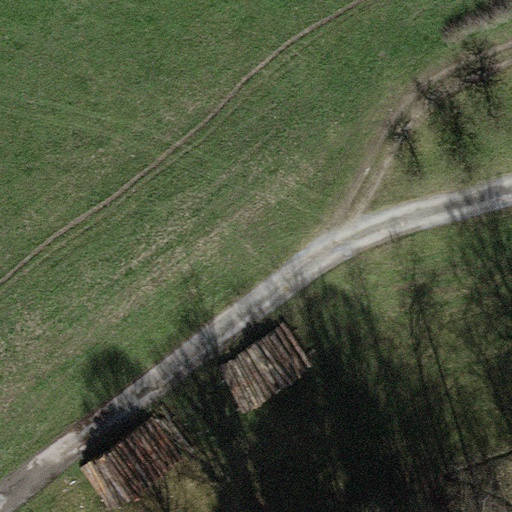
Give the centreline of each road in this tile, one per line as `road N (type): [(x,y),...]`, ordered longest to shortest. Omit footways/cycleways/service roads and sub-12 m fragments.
road 1 (track): [(511,198),(341,247),(18,511)]
road 2 (track): [(341,247),(437,93),(511,59)]
